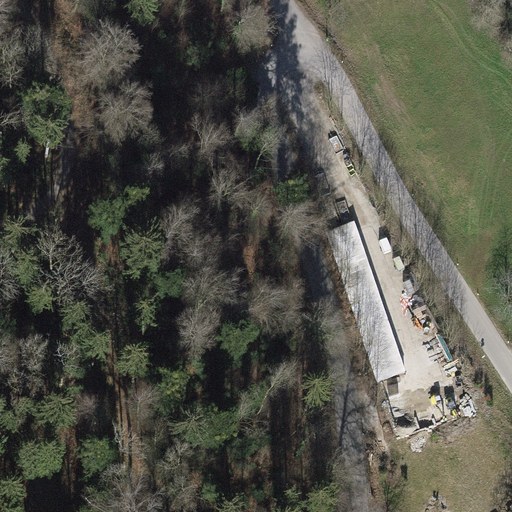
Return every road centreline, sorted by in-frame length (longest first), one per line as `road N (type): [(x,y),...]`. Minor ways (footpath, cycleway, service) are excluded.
road 1 (unclassified): [(362,511),(323,289),(268,102),(274,66),(296,51),(316,54),(333,73),(511,372)]
road 2 (track): [(63,199),(95,261),(109,312),(111,377),(133,475)]
road 3 (track): [(0,228),(63,199),(73,158),(68,114),(20,0)]
